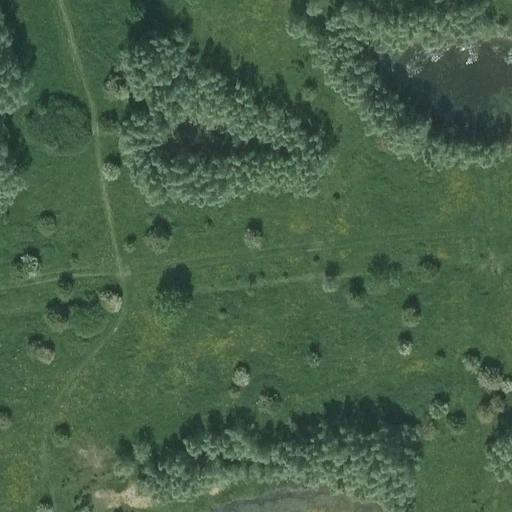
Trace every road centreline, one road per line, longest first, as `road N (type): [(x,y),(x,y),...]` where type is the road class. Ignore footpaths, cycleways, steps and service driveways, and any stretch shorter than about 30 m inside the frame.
road 1 (track): [(128,275),(303,248),(511,231)]
road 2 (track): [(0,281),(128,275)]
